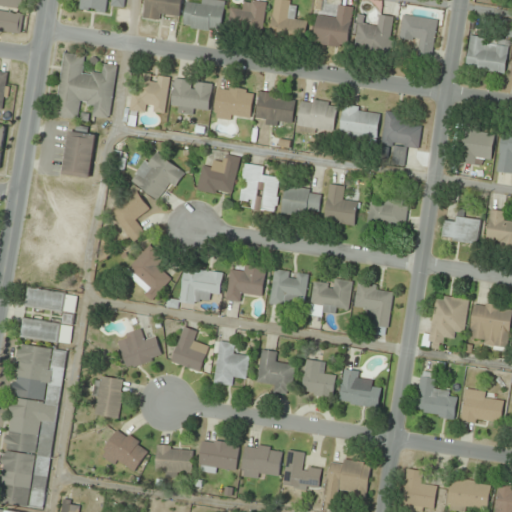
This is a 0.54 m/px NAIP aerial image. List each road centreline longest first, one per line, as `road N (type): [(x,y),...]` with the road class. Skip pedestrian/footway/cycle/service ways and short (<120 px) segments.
road 1 (residential): [(380,511),(458,0)]
road 2 (residential): [(511,102),(44,28)]
road 3 (residential): [(511,457),(164,402)]
road 4 (residential): [(511,277),(191,227)]
road 5 (tertiary): [(47,0),(0,307)]
